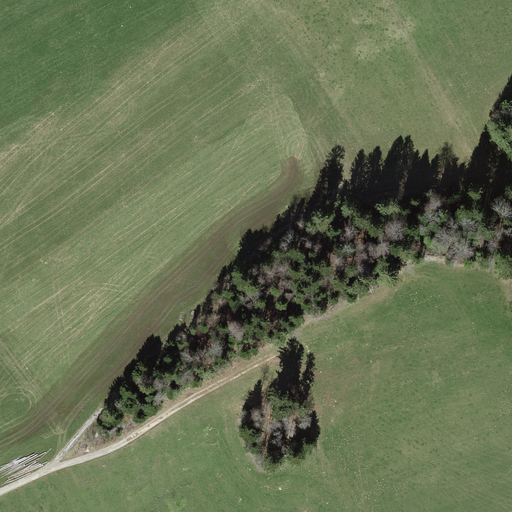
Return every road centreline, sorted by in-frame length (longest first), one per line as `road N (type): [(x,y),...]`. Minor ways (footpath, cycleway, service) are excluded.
road 1 (track): [(50,469),(124,443),(276,354)]
road 2 (track): [(0,493),(50,469),(130,381)]
